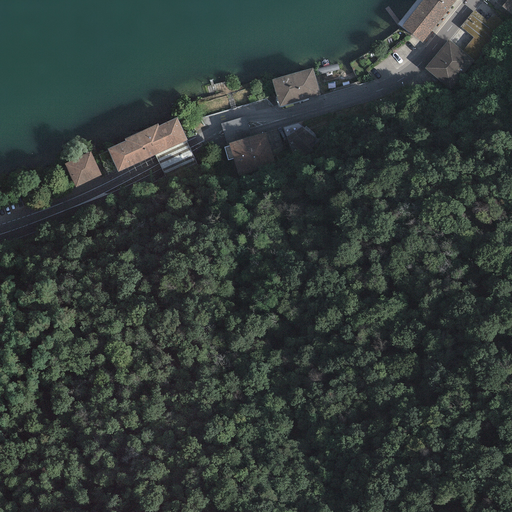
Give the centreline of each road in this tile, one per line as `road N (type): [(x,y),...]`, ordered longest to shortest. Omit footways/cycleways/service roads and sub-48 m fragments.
road 1 (tertiary): [(472,0),(394,83),(275,121)]
road 2 (primary): [(153,174),(0,232)]
